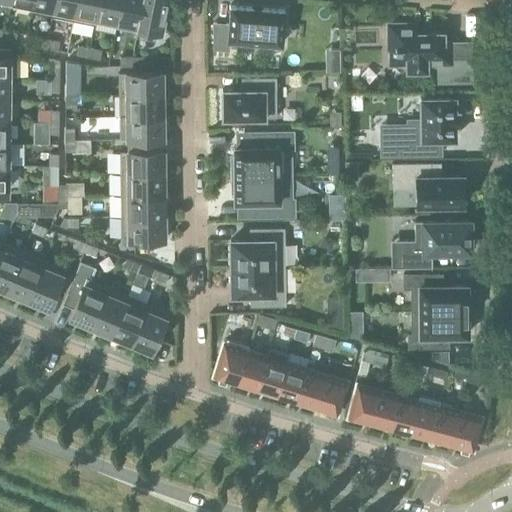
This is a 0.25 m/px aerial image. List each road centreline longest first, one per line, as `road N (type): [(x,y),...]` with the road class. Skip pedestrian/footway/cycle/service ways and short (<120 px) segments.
road 1 (secondary): [(428,511),(169,436),(0,368)]
road 2 (residential): [(185,0),(192,395)]
road 3 (secondary): [(0,425),(231,511)]
road 4 (residential): [(192,395),(421,462)]
road 5 (residential): [(192,395),(0,318)]
